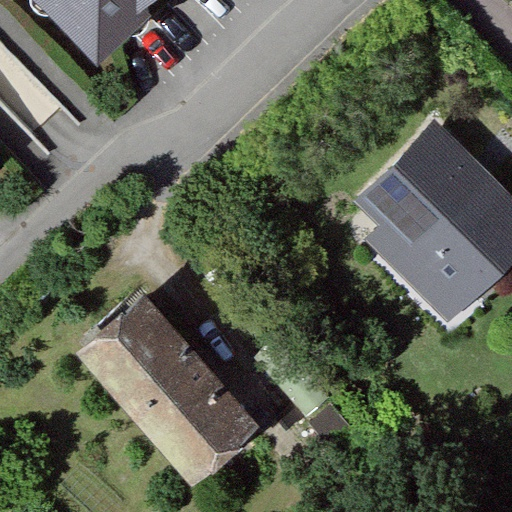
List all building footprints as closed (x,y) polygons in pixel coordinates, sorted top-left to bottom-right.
[(110,0),(95,15),(80,0),(53,0),(94,43),(138,0),(110,0)] [(80,0),(95,15),(110,0),(80,0)] [(511,229),(430,140),(367,196),(389,221),(373,236),(404,270),(421,255),(451,288),(511,232),(511,229)] [(421,255),(404,270),(434,303),(451,288),(421,255)] [(140,296),(90,340),(189,454),(240,409),(140,296)]
